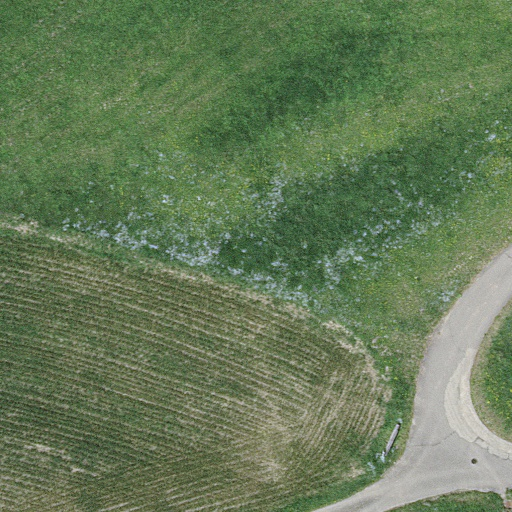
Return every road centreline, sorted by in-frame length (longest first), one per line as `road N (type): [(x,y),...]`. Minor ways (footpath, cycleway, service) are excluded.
road 1 (unclassified): [(467,452),(445,410),(447,360),(511,267)]
road 2 (unclassified): [(338,511),(467,452)]
